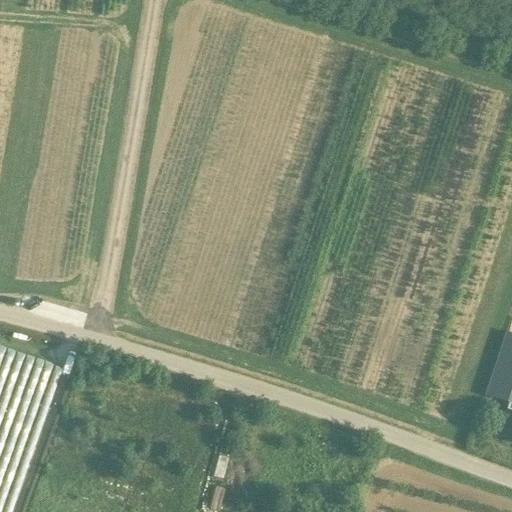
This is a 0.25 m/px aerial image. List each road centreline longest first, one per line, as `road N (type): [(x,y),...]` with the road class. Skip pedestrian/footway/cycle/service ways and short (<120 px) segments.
road 1 (unclassified): [(95,338),(511,478)]
road 2 (unclassified): [(95,338),(153,0)]
